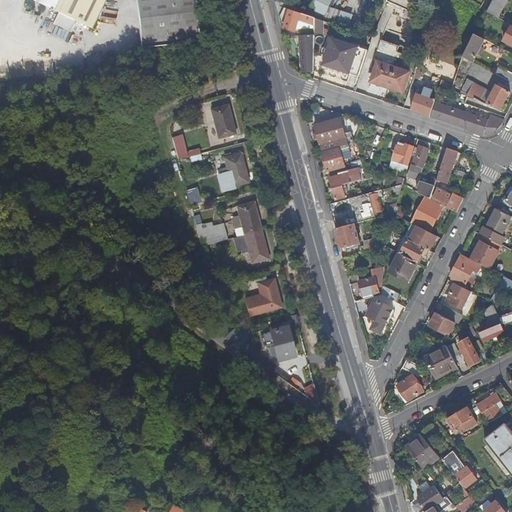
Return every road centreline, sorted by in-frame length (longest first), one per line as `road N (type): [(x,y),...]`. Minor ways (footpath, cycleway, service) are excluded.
road 1 (secondary): [(274,93),(360,401)]
road 2 (residential): [(499,155),(384,377),(360,401)]
road 3 (residential): [(274,93),(297,88),(499,155)]
road 4 (residential): [(371,435),(511,363)]
